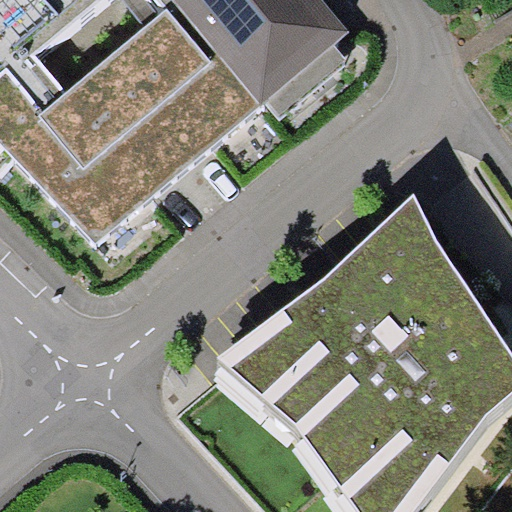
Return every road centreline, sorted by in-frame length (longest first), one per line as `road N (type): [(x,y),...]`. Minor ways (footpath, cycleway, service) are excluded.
road 1 (residential): [(87,383),(436,69),(397,0)]
road 2 (residential): [(208,511),(87,383)]
